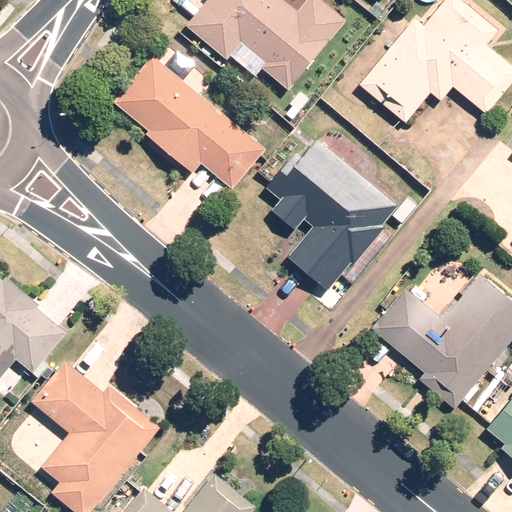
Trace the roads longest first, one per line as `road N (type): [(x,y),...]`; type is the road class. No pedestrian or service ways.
road 1 (residential): [(119,249),(436,511)]
road 2 (residential): [(37,140),(119,249)]
road 3 (residential): [(119,249),(0,191)]
